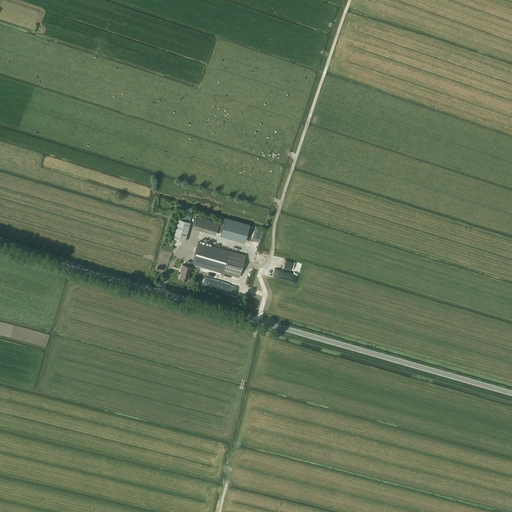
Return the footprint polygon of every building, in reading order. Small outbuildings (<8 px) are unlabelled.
[(215,234),(219,223),(196,216),(193,228),(215,234)] [(185,242),(190,222),(178,219),(173,238),(185,242)] [(225,219),(220,236),(240,241),(244,224),(225,219)] [(192,262),(192,264),(224,273),(224,272),(239,277),(245,255),(230,251),(198,242),(192,262)] [(298,272),(300,264),(275,258),(273,267),(298,272)] [(191,267),(192,264),(192,262),(188,261),(187,266),(182,264),(181,270),(182,270),(179,278),(187,280),(191,267)] [(216,278),(218,272),(211,270),(209,276),(216,278)] [(286,271),(283,280),(295,284),(297,275),(286,271)]
